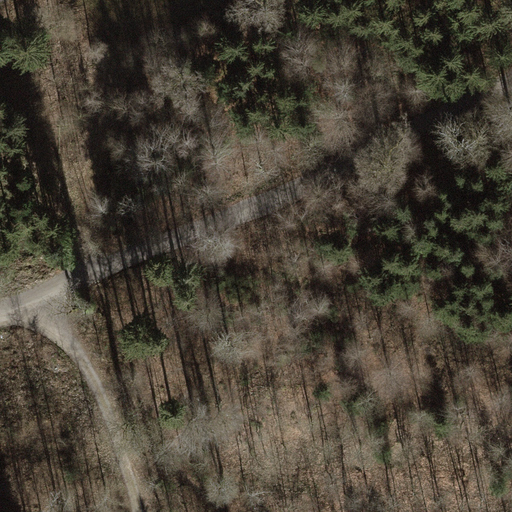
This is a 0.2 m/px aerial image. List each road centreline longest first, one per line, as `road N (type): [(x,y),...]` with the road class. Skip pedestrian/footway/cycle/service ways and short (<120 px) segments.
road 1 (track): [(0,313),(30,306),(511,81)]
road 2 (track): [(136,511),(91,369),(30,306)]
